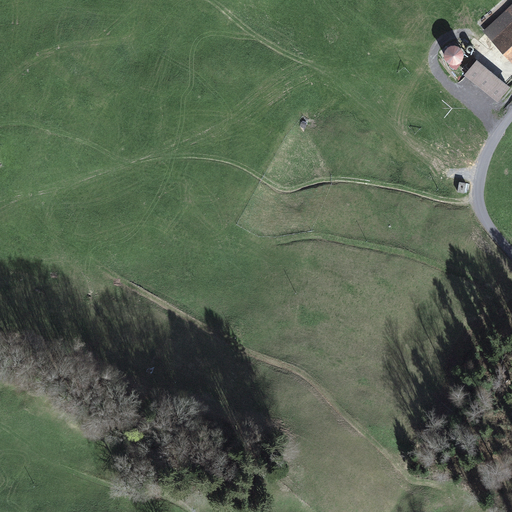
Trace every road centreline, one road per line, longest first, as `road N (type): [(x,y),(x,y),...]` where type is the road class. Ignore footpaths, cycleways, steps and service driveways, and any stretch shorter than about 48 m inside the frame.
road 1 (track): [(0,126),(21,122),(70,135),(123,165),(210,157),(289,190),(330,177),(450,202),(477,198)]
road 2 (residential): [(511,113),(490,145),(477,198),(511,253)]
